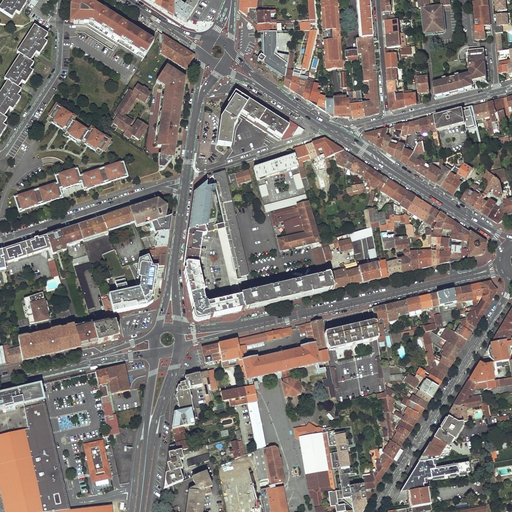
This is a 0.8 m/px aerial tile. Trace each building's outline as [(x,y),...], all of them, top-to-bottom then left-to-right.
[(3,0),(0,5),(0,9),(12,17),(16,12),(19,14),(27,1),(24,0),(3,0)] [(79,0),(75,7),(72,5),(72,6),(71,23),(89,23),(89,25),(117,46),(138,55),(145,59),(153,45),(147,40),(141,36),(128,28),(122,24),(109,16),(103,12),(97,8),(90,4),(84,0),(79,0)] [(173,0),(172,0),(174,15),(179,18),(186,22),(195,7),(186,1),(182,6),(173,0)] [(240,0),(239,11),(247,17),(247,9),(256,9),(256,0),(240,0)] [(336,0),(322,0),(321,0),(322,12),(323,12),(324,15),(322,15),(324,30),(327,30),(328,40),(324,40),(327,70),(341,68),(341,59),(342,59),(341,54),(340,54),(339,51),(341,51),(338,14),(336,14),(336,11),(337,11),(336,0)] [(369,0),(357,0),(360,38),(372,37),(369,0)] [(381,0),(383,13),(391,12),(390,0),(381,0)] [(418,0),(419,8),(423,8),(426,8),(426,13),(424,13),(425,33),(444,31),(443,11),(440,11),(440,7),(431,7),(431,3),(430,3),(429,0),(418,0)] [(444,6),(444,9),(451,9),(450,0),(442,0),(443,1),(442,2),(442,6),(444,6)] [(483,26),(490,25),(488,0),(486,0),(473,1),(475,27),(483,26)] [(495,0),(497,10),(507,9),(505,0),(495,0)] [(257,25),(277,24),(277,21),(272,21),(272,16),(276,15),(276,12),(264,12),(257,12),(257,25)] [(511,16),(511,12),(497,14),(498,24),(511,22),(511,16)] [(110,14),(109,16),(122,24),(123,22),(110,14)] [(392,21),(385,21),(386,29),(385,29),(386,35),(400,34),(399,20),(392,21)] [(310,22),(300,23),(301,30),(305,30),(311,30),(310,22)] [(495,24),(497,44),(501,44),(500,26),(511,25),(511,22),(498,24),(495,24)] [(257,25),(258,32),(262,32),(276,31),(281,31),(281,28),(280,24),(277,24),(257,25)] [(47,35),(34,26),(17,52),(19,55),(6,75),(4,79),(7,81),(0,91),(0,134),(5,126),(3,124),(6,118),(3,116),(9,108),(12,110),(20,98),(17,95),(23,86),(32,71),(29,69),(33,63),(30,61),(36,52),(39,54),(47,42),(44,40),(47,35)] [(129,26),(128,28),(141,36),(142,35),(129,26)] [(310,34),(302,68),(308,70),(317,30),(311,30),(310,34)] [(276,31),(262,32),(263,64),(285,79),(289,56),(278,54),(276,31)] [(476,40),(486,40),(485,32),(484,32),(476,33),(476,40)] [(400,34),(386,35),(386,40),(387,41),(388,49),(402,47),(403,47),(403,48),(406,47),(406,45),(405,33),(400,34)] [(162,35),(162,54),(185,70),(194,56),(177,45),(162,35)] [(357,50),(357,55),(361,55),(364,82),(369,81),(371,101),(369,102),(370,109),(378,107),(372,37),(360,38),(356,38),(357,50)] [(403,47),(402,47),(402,57),(407,57),(407,55),(411,55),(411,47),(410,47),(406,47),(403,48),(403,47)] [(290,89),(293,72),(290,71),(291,66),(292,66),(294,54),(293,53),(293,50),(290,49),(289,56),(285,79),(284,86),(287,88),(290,89)] [(471,73),(434,83),(435,97),(444,95),(451,94),(452,95),(459,93),(459,91),(466,90),(466,89),(474,87),(473,81),(476,81),(481,79),(488,83),(485,49),(468,51),(471,73)] [(511,49),(511,50),(511,53),(511,54),(511,59),(499,63),(499,67),(508,65),(510,74),(511,73),(511,49)] [(346,57),(346,60),(348,60),(348,57),(357,56),(357,55),(357,50),(345,51),(346,57)] [(397,69),(398,68),(397,53),(386,54),(387,60),(388,69),(397,69)] [(499,67),(500,74),(507,72),(508,80),(511,79),(510,74),(508,65),(499,67)] [(167,67),(158,80),(164,84),(163,86),(155,148),(163,148),(162,155),(159,156),(159,162),(159,171),(163,171),(166,170),(175,158),(178,135),(176,135),(177,131),(178,131),(178,130),(179,130),(178,128),(177,128),(178,123),(179,123),(180,117),(179,117),(181,101),(182,101),(185,79),(167,67)] [(294,69),(293,72),(290,89),(293,91),(296,93),(299,78),(297,78),(299,70),(294,69)] [(388,82),(396,81),(396,75),(398,75),(397,69),(388,69),(388,76),(388,82)] [(309,102),(313,87),(310,86),(312,78),(311,78),(312,73),(310,72),(309,75),(302,98),(306,100),(309,102)] [(422,72),(417,72),(419,94),(430,93),(429,77),(423,77),(423,73),(422,72)] [(302,98),(309,75),(306,74),(304,80),(299,78),(296,93),(299,95),(302,98)] [(389,94),(397,93),(397,87),(399,87),(398,81),(396,81),(388,82),(389,88),(389,94)] [(115,113),(118,115),(113,122),(126,130),(124,134),(131,138),(133,134),(140,139),(148,126),(140,120),(136,126),(137,127),(136,128),(134,127),(133,128),(130,126),(132,122),(126,118),(125,119),(124,118),(125,116),(124,116),(128,109),(129,109),(132,104),(131,103),(136,96),(137,97),(138,95),(140,96),(139,97),(145,101),(151,92),(138,84),(133,91),(130,89),(115,113)] [(325,99),(325,98),(320,97),(323,85),(322,84),(319,92),(316,106),(321,109),(326,113),(325,99)] [(316,106),(319,92),(317,91),(318,86),(314,85),(313,87),(309,102),(312,104),(316,106)] [(362,102),(361,90),(356,91),(357,104),(351,105),(351,102),(353,102),(352,91),(350,91),(349,88),(350,88),(350,86),(348,86),(348,89),(349,105),(352,121),(359,119),(364,118),(362,102)] [(333,98),(333,99),(334,117),(339,118),(349,118),(349,119),(349,120),(350,121),(351,121),(352,121),(349,105),(348,89),(342,89),(343,96),(339,96),(339,98),(337,98),(333,98)] [(249,91),(244,98),(247,100),(248,98),(252,100),(253,98),(256,99),(257,97),(249,91)] [(407,107),(406,94),(405,92),(404,92),(405,94),(397,96),(397,93),(389,94),(391,109),(394,110),(400,109),(407,107)] [(412,106),(417,104),(416,93),(406,94),(407,107),(412,106)] [(244,98),(237,94),(229,105),(232,107),(222,121),(218,146),(231,148),(234,128),(235,128),(235,127),(235,126),(235,125),(236,123),(236,122),(237,121),(240,114),(249,101),(247,100),(244,98)] [(248,98),(247,100),(249,101),(240,114),(247,118),(246,121),(273,138),(275,136),(281,140),(281,139),(284,141),(303,135),(306,131),(256,99),(253,98),(252,100),(248,98)] [(507,98),(503,99),(506,116),(511,114),(511,111),(509,112),(507,98)] [(333,99),(325,99),(326,113),(330,115),(334,117),(333,99)] [(504,111),(502,99),(493,102),(495,113),(504,111)] [(66,109),(56,102),(48,114),(54,118),(52,121),(62,128),(64,124),(68,127),(66,130),(64,133),(79,143),(81,140),(83,137),(87,140),(85,143),(94,149),(96,146),(102,150),(103,148),(109,140),(110,138),(101,132),(98,131),(98,130),(91,125),(89,128),(82,124),(82,125),(80,123),(80,122),(74,118),(76,115),(68,110),(68,111),(65,109),(66,109)] [(379,114),(378,107),(370,109),(369,102),(362,102),(364,118),(370,117),(379,114)] [(491,121),(492,129),(495,128),(496,128),(496,125),(495,125),(494,123),(495,122),(496,122),(496,120),(495,114),(498,113),(499,119),(499,121),(505,120),(504,111),(495,113),(493,102),(490,102),(487,103),(490,119),(491,121)] [(476,121),(488,119),(488,120),(490,119),(487,103),(480,105),(473,107),(476,121)] [(463,109),(465,123),(476,121),(473,107),(468,108),(463,109)] [(437,130),(437,131),(465,125),(465,123),(463,109),(449,113),(434,116),(437,130)] [(427,118),(430,132),(437,130),(434,116),(431,117),(427,118)] [(421,131),(421,133),(430,132),(427,118),(423,119),(419,120),(421,130),(421,131)] [(411,122),(410,123),(407,133),(416,133),(415,131),(421,130),(419,120),(416,121),(411,122)] [(404,124),(401,134),(407,136),(407,135),(407,133),(410,123),(407,123),(404,124)] [(393,134),(392,136),(400,138),(401,134),(404,124),(399,125),(395,127),(393,134)] [(376,146),(382,150),(384,139),(385,136),(386,129),(383,130),(379,130),(376,146)] [(370,142),(376,146),(379,130),(375,132),(365,134),(364,138),(370,142)] [(385,152),(388,154),(391,142),(392,139),(392,137),(390,137),(389,140),(384,139),(382,150),(385,152)] [(425,153),(422,137),(416,138),(417,145),(414,151),(416,151),(416,153),(415,155),(418,157),(422,159),(425,153)] [(324,139),(312,143),(317,157),(318,162),(319,161),(325,159),(327,158),(335,155),(343,151),(334,145),(324,139)] [(398,144),(391,142),(388,154),(391,156),(395,158),(398,144)] [(305,145),(310,159),(317,157),(312,143),(309,144),(305,145)] [(404,146),(398,144),(395,158),(398,160),(401,162),(404,149),(404,146)] [(304,188),(305,190),(309,189),(301,162),(310,159),(305,145),(299,147),(292,149),(294,156),(298,167),(300,173),(304,188)] [(411,158),(413,153),(404,149),(401,162),(404,164),(416,172),(420,163),(416,161),(411,158)] [(343,151),(335,155),(336,164),(343,167),(344,167),(349,155),(346,153),(343,151)] [(352,157),(349,155),(344,167),(348,170),(346,175),(351,175),(351,172),(354,158),(352,157)] [(254,169),(257,180),(298,167),(294,156),(254,169)] [(437,163),(435,156),(434,157),(434,159),(427,161),(428,165),(431,164),(437,163)] [(354,158),(351,172),(363,178),(369,168),(362,163),(354,158)] [(460,176),(464,179),(465,179),(472,169),(466,166),(466,159),(463,159),(464,162),(464,165),(461,169),(458,175),(460,176)] [(444,161),(444,160),(440,160),(438,172),(430,167),(425,178),(430,181),(436,185),(437,183),(441,174),(443,167),(444,161)] [(431,164),(428,165),(421,161),(420,163),(416,172),(421,175),(425,178),(430,167),(431,164)] [(101,169),(106,184),(113,181),(112,178),(119,176),(120,179),(128,177),(123,162),(101,169)] [(451,172),(445,168),(443,167),(441,174),(437,183),(442,186),(448,176),(451,172)] [(82,184),(79,176),(77,168),(55,175),(57,183),(60,191),(67,188),(66,185),(73,182),(74,186),(82,184)] [(363,178),(363,180),(366,181),(365,183),(367,185),(368,184),(375,172),(372,170),(369,168),(363,178)] [(79,176),(82,184),(84,191),(92,189),(91,185),(97,183),(98,186),(106,184),(101,169),(79,176)] [(229,176),(232,189),(238,187),(239,189),(241,188),(240,185),(251,181),(248,170),(240,173),(239,172),(236,173),(236,174),(229,176)] [(503,170),(488,173),(494,178),(499,181),(499,182),(509,181),(507,172),(503,170)] [(224,172),(213,175),(213,176),(214,180),(216,187),(224,223),(225,229),(236,278),(245,276),(248,275),(224,172)] [(375,172),(368,184),(367,185),(366,188),(368,189),(371,185),(376,189),(384,177),(379,175),(375,172)] [(487,172),(483,177),(490,182),(494,178),(488,173),(487,172)] [(304,188),(300,173),(293,176),(297,190),(304,188)] [(461,183),(458,181),(460,176),(458,175),(457,176),(454,180),(446,192),(450,194),(453,196),(453,195),(460,185),(461,183)] [(483,177),(482,176),(480,178),(476,175),(471,184),(477,187),(482,181),(483,177)] [(454,180),(448,176),(442,186),(441,188),(444,190),(446,192),(454,180)] [(376,189),(375,190),(380,192),(387,180),(385,178),(384,177),(376,189)] [(483,177),(482,181),(489,186),(490,182),(483,177)] [(481,214),(487,203),(484,201),(491,190),(495,192),(500,184),(499,182),(499,181),(494,178),(490,182),(489,186),(482,196),(474,210),(477,212),(481,214)] [(387,180),(380,192),(391,199),(398,187),(393,183),(387,180)] [(60,191),(57,183),(35,190),(41,205),(48,203),(47,199),(53,197),(55,201),(62,198),(60,191)] [(217,225),(224,223),(216,187),(206,189),(207,183),(204,186),(200,189),(193,195),(188,231),(205,227),(208,227),(214,225),(217,225)] [(258,187),(261,197),(269,196),(266,184),(258,187)] [(495,192),(493,195),(499,199),(501,196),(502,195),(501,191),(500,184),(495,192)] [(391,199),(395,201),(402,189),(398,187),(391,199)] [(402,189),(395,201),(401,205),(408,193),(403,190),(402,189)] [(41,205),(35,190),(14,197),(19,212),(27,210),(25,206),(32,204),(33,208),(41,205)] [(511,215),(511,198),(506,200),(506,198),(505,199),(505,194),(506,194),(505,190),(501,191),(502,195),(501,196),(503,203),(503,209),(507,218),(510,216),(511,216),(511,215)] [(466,204),(473,194),(467,191),(460,200),(463,202),(466,204)] [(474,210),(482,196),(481,195),(481,194),(475,191),(473,194),(466,204),(470,207),(474,210)] [(401,205),(400,206),(407,211),(415,198),(412,195),(408,193),(401,205)] [(306,195),(264,206),(265,212),(308,201),(307,200),(306,195)] [(369,216),(376,215),(375,208),(382,206),(384,197),(379,196),(377,202),(373,201),(372,206),(372,207),(372,209),(368,210),(369,216)] [(407,211),(413,215),(421,201),(418,200),(415,198),(407,211)] [(496,204),(489,200),(487,203),(481,214),(484,216),(487,218),(495,206),(496,204)] [(413,215),(422,220),(430,207),(426,204),(421,201),(413,215)] [(152,223),(165,219),(166,212),(164,212),(163,211),(163,210),(163,209),(163,208),(163,207),(162,206),(161,204),(160,203),(158,202),(157,202),(156,202),(154,202),(128,210),(134,223),(136,229),(152,223)] [(294,207),(270,213),(274,226),(279,225),(278,222),(277,220),(284,219),(289,237),(287,237),(278,240),(281,251),(310,244),(317,271),(327,269),(326,264),(325,261),(320,243),(317,233),(308,202),(297,205),(298,207),(295,208),(294,207)] [(503,209),(503,203),(499,208),(495,206),(487,218),(497,224),(499,224),(503,220),(504,219),(507,218),(503,209)] [(400,214),(400,207),(394,204),(387,205),(382,214),(376,215),(369,216),(371,224),(377,222),(379,222),(380,227),(387,225),(386,221),(394,219),(394,215),(400,214)] [(430,207),(422,220),(431,226),(439,213),(435,210),(430,207)] [(102,219),(107,232),(130,224),(132,224),(134,223),(128,210),(126,211),(115,214),(102,219)] [(442,215),(439,213),(431,226),(431,230),(440,230),(446,217),(442,215)] [(413,237),(411,227),(408,225),(407,216),(404,214),(403,216),(404,224),(405,228),(406,236),(406,237),(413,237)] [(165,219),(152,223),(156,235),(157,234),(169,232),(171,221),(171,216),(165,219)] [(446,217),(440,230),(452,232),(451,241),(461,242),(461,241),(462,228),(459,226),(451,221),(446,217)] [(83,243),(108,235),(107,232),(102,219),(86,224),(78,226),(83,241),(83,243)] [(277,220),(278,222),(283,221),(287,237),(289,237),(284,219),(277,220)] [(379,222),(377,222),(379,231),(394,228),(394,222),(394,219),(386,221),(387,225),(380,227),(379,222)] [(371,228),(371,229),(375,228),(376,233),(379,232),(379,231),(377,222),(371,224),(371,228)] [(60,232),(65,247),(71,245),(72,246),(75,245),(75,244),(83,241),(78,226),(68,230),(60,232)] [(234,312),(244,310),(241,298),(205,305),(202,293),(204,293),(198,268),(198,265),(202,235),(206,234),(205,227),(188,231),(183,265),(183,272),(194,316),(200,320),(206,319),(218,316),(234,312)] [(352,250),(354,255),(360,253),(357,241),(366,238),(369,251),(367,252),(371,265),(357,269),(358,269),(361,283),(371,281),(380,279),(377,264),(377,263),(377,261),(376,256),(371,229),(371,228),(369,228),(348,235),(350,239),(352,250)] [(225,229),(218,230),(233,296),(240,295),(238,282),(236,278),(225,229)] [(440,230),(431,230),(431,235),(431,239),(440,239),(440,230)] [(52,235),(46,237),(50,250),(50,251),(52,255),(66,251),(65,247),(60,232),(52,235)] [(157,248),(167,247),(168,240),(169,232),(157,234),(156,235),(156,238),(155,238),(154,239),(154,240),(155,241),(155,242),(155,248),(157,248)] [(468,250),(467,259),(472,258),(483,255),(486,243),(469,232),(468,242),(468,244),(468,250)] [(394,239),(394,235),(380,238),(382,250),(394,248),(394,239)] [(394,248),(395,251),(405,249),(406,251),(404,254),(407,256),(407,257),(396,260),(397,260),(397,264),(399,275),(405,273),(411,272),(408,251),(407,244),(406,237),(406,236),(394,239),(394,248)] [(24,251),(26,258),(43,252),(48,251),(50,250),(46,237),(39,239),(37,240),(36,239),(33,240),(33,241),(31,242),(25,244),(27,250),(24,251)] [(320,243),(325,261),(332,259),(328,246),(333,244),(334,248),(339,247),(337,243),(336,238),(324,241),(320,243)] [(339,247),(340,253),(352,250),(350,239),(337,243),(339,247)] [(439,246),(439,248),(448,249),(449,240),(440,239),(439,246)] [(465,259),(467,259),(468,250),(463,249),(464,241),(461,241),(461,242),(461,244),(460,261),(465,259)] [(460,261),(461,244),(451,243),(450,252),(448,252),(447,264),(453,262),(460,261)] [(27,250),(25,244),(12,248),(1,251),(4,265),(14,262),(14,263),(18,262),(17,261),(26,258),(24,251),(27,250)] [(166,253),(167,247),(157,248),(157,251),(147,252),(147,251),(146,251),(148,257),(150,257),(153,257),(166,255),(166,253)] [(431,250),(416,251),(418,270),(424,269),(431,267),(431,251),(431,250)] [(416,251),(408,251),(411,272),(415,271),(418,270),(416,251)] [(448,252),(439,251),(438,266),(442,265),(447,264),(448,252)] [(87,255),(71,259),(72,261),(74,267),(89,262),(87,255)] [(153,260),(153,268),(158,267),(164,267),(165,261),(166,255),(153,257),(153,260)] [(111,304),(113,315),(146,307),(153,302),(158,267),(153,268),(148,257),(138,261),(136,279),(140,279),(139,289),(128,292),(125,280),(115,282),(118,294),(109,296),(111,304)] [(48,262),(53,278),(59,276),(53,260),(48,262)] [(397,264),(397,260),(384,263),(387,277),(393,276),(399,275),(397,264)] [(384,262),(384,261),(377,263),(377,264),(380,279),(383,278),(387,277),(384,263),(384,262)] [(87,307),(87,310),(94,307),(84,273),(86,270),(91,269),(89,262),(74,267),(76,275),(87,307)] [(345,272),(343,264),(339,265),(340,270),(332,272),(331,268),(327,269),(329,276),(333,290),(341,288),(349,286),(345,272)] [(361,283),(358,269),(345,272),(349,286),(355,285),(361,283)] [(318,293),(333,290),(329,276),(241,296),(241,298),(244,310),(255,308),(274,303),(293,299),(318,293)] [(469,286),(471,297),(471,301),(473,308),(475,319),(479,321),(497,291),(493,286),(489,282),(482,283),(469,286)] [(460,288),(463,302),(471,301),(471,297),(469,286),(464,287),(460,288)] [(452,290),(455,304),(463,302),(460,288),(456,289),(452,290)] [(436,294),(438,305),(439,307),(441,307),(443,306),(444,311),(456,308),(455,304),(452,290),(444,292),(438,294),(436,294)] [(432,307),(433,313),(435,312),(434,306),(438,305),(436,294),(432,295),(429,296),(432,307)] [(49,320),(43,295),(24,299),(28,318),(30,324),(49,320)] [(417,298),(420,310),(432,307),(429,296),(423,297),(417,298)] [(113,315),(111,304),(109,304),(107,298),(102,299),(109,324),(115,323),(113,315)] [(405,301),(408,312),(420,310),(417,298),(411,300),(405,301)] [(393,304),(396,317),(408,314),(408,312),(405,301),(399,303),(393,304)] [(387,318),(388,320),(397,318),(396,317),(393,304),(389,305),(385,306),(387,316),(387,318)] [(378,339),(378,343),(384,342),(381,325),(379,325),(377,319),(387,316),(385,306),(378,307),(372,308),(374,315),(375,322),(378,339)] [(467,323),(474,328),(479,321),(475,319),(473,308),(464,310),(464,311),(466,319),(467,323)] [(511,308),(497,334),(511,330),(511,308)] [(436,324),(437,330),(443,329),(442,322),(440,314),(434,316),(436,324)] [(459,321),(459,323),(460,325),(460,326),(471,334),(474,328),(467,323),(466,319),(459,321)] [(321,321),(298,326),(299,331),(302,333),(306,332),(309,345),(300,347),(300,348),(257,358),(257,357),(243,360),(242,355),(242,354),(246,353),(245,346),(286,337),(286,336),(288,335),(290,333),(288,328),(277,331),(234,341),(239,364),(243,381),(251,379),(260,377),(281,372),(285,371),(320,363),(319,363),(329,361),(327,350),(324,334),(321,321)] [(378,339),(375,322),(373,322),(373,321),(371,322),(347,327),(335,330),(327,332),(324,332),(325,333),(324,334),(327,350),(327,349),(328,352),(331,351),(375,340),(378,339)] [(92,323),(75,327),(76,330),(77,333),(81,347),(89,345),(98,343),(93,329),(93,327),(92,323)] [(115,323),(109,324),(93,327),(93,329),(98,343),(108,341),(118,339),(115,323)] [(437,330),(436,324),(424,326),(425,332),(429,331),(437,330)] [(471,334),(460,326),(459,325),(454,333),(466,341),(470,334),(471,334)] [(47,333),(52,354),(66,351),(81,347),(77,333),(76,330),(75,327),(47,333)] [(451,331),(446,328),(440,338),(446,342),(460,351),(466,341),(454,333),(451,331)] [(511,339),(511,330),(497,334),(491,343),(511,339)] [(435,359),(434,355),(432,343),(429,331),(425,332),(422,333),(429,366),(428,368),(427,367),(425,371),(426,372),(430,375),(441,382),(445,375),(435,370),(435,359)] [(429,331),(432,343),(442,349),(446,342),(440,338),(429,331)] [(52,354),(47,333),(24,339),(18,340),(20,347),(22,361),(28,360),(37,358),(52,354)] [(404,333),(391,335),(392,345),(405,342),(404,337),(404,333)] [(511,339),(491,343),(486,351),(488,350),(488,353),(488,355),(492,354),(493,362),(493,363),(494,363),(502,361),(509,360),(508,355),(511,355),(509,347),(511,346),(511,339)] [(223,368),(239,364),(234,341),(226,343),(218,344),(221,360),(223,368)] [(460,351),(446,342),(442,349),(444,350),(456,358),(460,351)] [(201,348),(205,364),(221,360),(218,344),(201,348)] [(4,351),(7,365),(15,363),(22,361),(20,347),(10,350),(9,346),(8,346),(3,346),(4,351)] [(456,358),(444,350),(441,355),(443,357),(453,363),(456,358)] [(453,363),(443,357),(441,360),(437,358),(436,360),(449,368),(453,363)] [(382,367),(380,358),(375,359),(379,379),(383,378),(382,367)] [(449,368),(436,360),(435,359),(435,370),(445,375),(449,368)] [(483,382),(494,380),(491,363),(485,364),(484,364),(479,362),(468,380),(474,384),(483,382)] [(125,367),(124,365),(106,369),(109,383),(111,395),(130,391),(125,367)] [(403,374),(391,375),(389,366),(382,367),(383,378),(384,382),(392,382),(402,380),(403,377),(403,374)] [(328,367),(324,367),(330,397),(334,396),(328,367)] [(330,369),(333,389),(338,388),(334,368),(330,369)] [(425,371),(419,368),(415,374),(416,375),(422,378),(426,372),(425,371)] [(97,378),(108,433),(109,436),(120,434),(119,428),(116,414),(113,415),(109,400),(105,384),(109,383),(106,369),(95,372),(97,378)] [(207,373),(210,385),(211,391),(217,389),(213,372),(211,372),(210,371),(207,372),(207,373)] [(285,371),(281,372),(282,377),(284,382),(290,380),(288,375),(286,375),(285,371)] [(95,372),(86,374),(88,380),(97,378),(95,372)] [(281,372),(260,377),(261,382),(282,377),(281,372)] [(202,386),(206,405),(208,405),(208,407),(211,406),(209,395),(208,395),(206,386),(210,385),(207,373),(199,374),(202,386)] [(191,409),(193,408),(189,389),(202,386),(199,374),(185,378),(177,387),(174,413),(191,409)] [(422,378),(416,375),(414,378),(409,375),(404,382),(419,391),(431,398),(438,388),(426,381),(425,381),(422,386),(419,384),(422,378)] [(441,382),(430,375),(426,381),(438,388),(441,382)] [(466,408),(482,404),(481,403),(481,397),(481,389),(488,388),(490,390),(493,390),(493,388),(493,387),(495,387),(511,384),(511,377),(505,378),(494,380),(483,382),(474,384),(468,380),(453,404),(466,408)] [(252,386),(251,379),(243,381),(244,387),(244,388),(252,386)] [(284,382),(281,382),(285,397),(289,396),(295,395),(300,394),(299,388),(298,383),(297,379),(290,380),(284,382)] [(385,386),(392,390),(393,388),(389,386),(392,382),(384,382),(385,386)] [(256,450),(266,446),(255,388),(257,388),(256,383),(254,383),(254,386),(252,386),(244,388),(247,404),(256,450)] [(0,410),(21,405),(23,405),(34,402),(41,401),(37,386),(30,387),(26,388),(23,389),(12,391),(9,392),(0,394),(0,410)] [(386,395),(393,398),(396,393),(396,392),(392,390),(385,386),(386,392),(386,395)] [(222,402),(228,401),(229,407),(247,404),(244,388),(220,393),(222,402)] [(410,398),(397,390),(396,392),(396,393),(405,398),(408,400),(410,398)] [(431,398),(419,391),(415,397),(427,404),(431,398)] [(390,421),(389,412),(388,403),(386,395),(386,392),(377,394),(377,399),(381,398),(384,413),(386,412),(389,433),(392,433),(392,429),(390,421)] [(388,403),(391,405),(395,400),(393,398),(386,395),(388,403)] [(415,397),(413,396),(410,401),(424,410),(427,404),(415,397)] [(409,408),(420,415),(424,410),(410,401),(408,400),(405,398),(401,404),(409,408)] [(0,435),(0,489),(2,489),(7,511),(45,511),(57,511),(56,505),(61,503),(57,486),(61,485),(54,456),(52,449),(48,432),(41,401),(34,402),(23,405),(28,430),(22,431),(3,435),(0,435)] [(483,417),(490,416),(488,402),(481,403),(482,404),(483,417)] [(461,421),(467,420),(466,408),(453,404),(446,416),(447,417),(455,422),(461,421)] [(0,410),(0,435),(3,435),(22,431),(28,430),(23,405),(21,405),(0,410)] [(420,415),(409,408),(405,414),(417,421),(420,415)] [(191,409),(174,413),(174,416),(173,429),(171,430),(172,430),(183,427),(194,424),(191,411),(191,409)] [(417,421),(405,414),(403,416),(396,412),(394,415),(396,416),(402,420),(413,427),(417,421)] [(455,422),(447,417),(438,430),(453,438),(454,439),(462,425),(461,421),(455,422)] [(413,427),(402,420),(399,426),(399,427),(410,433),(413,427)] [(325,428),(323,429),(319,428),(316,428),(312,426),(310,429),(307,427),(294,428),(295,434),(297,436),(296,438),(298,440),(300,439),(306,475),(327,471),(330,487),(310,490),(311,499),(314,498),(314,503),(323,502),(322,494),(331,492),(335,491),(335,489),(326,432),(325,428)] [(183,427),(172,430),(176,445),(169,446),(168,454),(180,451),(181,451),(188,449),(183,427)] [(410,433),(399,427),(396,432),(407,438),(410,433)] [(453,438),(438,430),(433,439),(448,446),(453,438)] [(364,490),(363,485),(349,487),(347,475),(350,474),(343,432),(335,434),(334,431),(326,432),(335,489),(335,491),(337,500),(338,506),(345,505),(352,504),(353,511),(361,511),(366,504),(364,492),(364,490)] [(407,438),(396,432),(393,437),(404,443),(405,440),(407,438)] [(109,436),(108,433),(102,435),(103,437),(103,438),(104,437),(106,437),(107,442),(110,441),(109,436)] [(404,443),(393,437),(391,441),(401,447),(402,445),(404,443)] [(421,457),(418,462),(432,460),(435,460),(440,459),(439,455),(450,453),(452,448),(448,446),(433,439),(432,438),(421,457)] [(234,458),(245,454),(244,452),(241,440),(231,442),(232,449),(229,450),(230,453),(233,452),(234,458)] [(390,440),(388,443),(383,440),(385,446),(386,447),(382,453),(383,453),(393,460),(393,459),(400,448),(401,447),(391,441),(390,440)] [(100,442),(86,446),(87,450),(86,450),(93,481),(99,480),(109,477),(105,459),(102,447),(101,447),(100,442)] [(259,480),(269,478),(270,486),(280,484),(284,483),(283,477),(277,449),(273,450),(273,447),(256,450),(253,451),(257,470),(259,480)] [(400,448),(393,459),(397,461),(400,456),(403,450),(400,448)] [(380,457),(379,449),(374,450),(377,465),(377,469),(373,473),(376,488),(386,472),(381,462),(380,457)] [(180,451),(168,454),(168,458),(170,461),(167,462),(167,465),(169,473),(182,469),(179,461),(183,460),(180,451)] [(210,459),(208,453),(187,460),(189,467),(207,460),(210,459)] [(393,460),(383,453),(380,457),(381,462),(386,472),(393,460)] [(409,491),(423,488),(422,484),(427,484),(426,480),(432,479),(433,481),(443,479),(443,477),(449,476),(450,478),(456,477),(456,475),(457,474),(458,477),(466,475),(466,473),(470,472),(468,462),(434,468),(434,466),(435,466),(435,460),(432,460),(418,462),(414,468),(405,483),(400,492),(409,491)] [(169,473),(165,475),(165,482),(166,487),(164,488),(163,490),(169,488),(173,486),(182,481),(183,482),(183,481),(180,475),(183,474),(182,469),(169,473)] [(364,490),(376,488),(373,473),(373,470),(369,471),(370,474),(362,475),(363,485),(364,490)] [(209,487),(212,486),(206,471),(192,477),(196,487),(192,488),(194,492),(191,493),(189,493),(186,511),(202,511),(205,495),(207,495),(211,493),(209,487)] [(327,471),(306,475),(308,490),(310,490),(330,487),(327,471)] [(61,485),(57,486),(61,503),(56,505),(57,511),(64,510),(67,509),(65,501),(61,485)] [(265,511),(285,511),(280,486),(271,487),(261,490),(265,511)] [(423,488),(409,491),(410,497),(412,507),(416,506),(430,504),(427,488),(423,488)] [(335,491),(331,492),(333,507),(336,506),(336,511),(343,511),(346,511),(345,505),(338,506),(337,500),(335,491)] [(372,493),(373,493),(369,493),(368,491),(364,492),(366,504),(373,494),(372,493)] [(324,506),(323,502),(314,503),(315,511),(325,511),(325,508),(324,506)]
